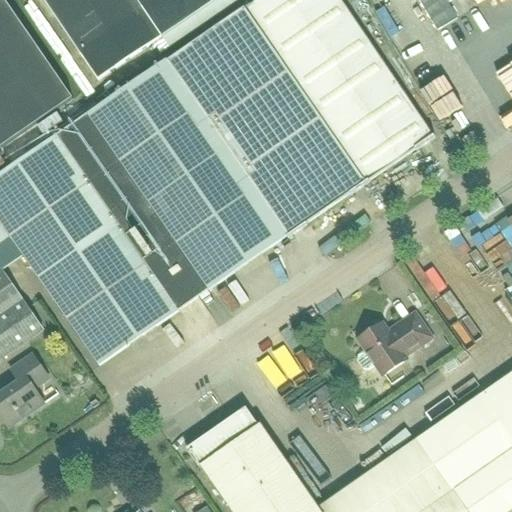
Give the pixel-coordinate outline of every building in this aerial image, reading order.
[(0,0),(0,150),(71,101),(1,0),(0,0)] [(0,245),(10,239),(100,368),(434,139),(339,0),(261,0),(0,178),(0,245)] [(42,0),(99,82),(219,0),(42,0)] [(0,360),(43,331),(3,274),(0,276),(0,360)] [(433,340),(416,315),(388,333),(383,325),(375,330),(372,330),(366,334),(365,337),(358,342),(365,352),(358,357),(357,362),(363,371),(369,372),(375,367),(383,378),(408,361),(406,358),(433,340)] [(0,415),(9,429),(44,406),(34,391),(49,381),(32,357),(11,372),(19,384),(0,397),(0,415)] [(247,411),(188,452),(200,470),(202,469),(231,511),(511,511),(511,376),(318,510),(260,427),(259,428),(247,411)]
